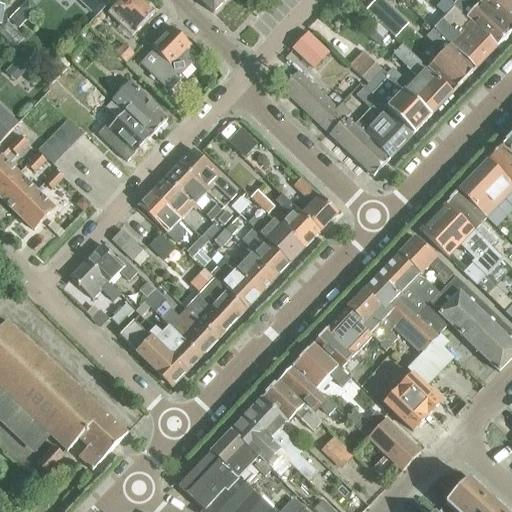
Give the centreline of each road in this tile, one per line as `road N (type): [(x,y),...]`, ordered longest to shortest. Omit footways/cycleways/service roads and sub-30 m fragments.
road 1 (tertiary): [(180,430),(378,224)]
road 2 (residential): [(41,290),(233,89)]
road 3 (residential): [(378,224),(233,89)]
road 4 (residential): [(180,430),(41,290)]
road 5 (tertiary): [(378,224),(511,86)]
